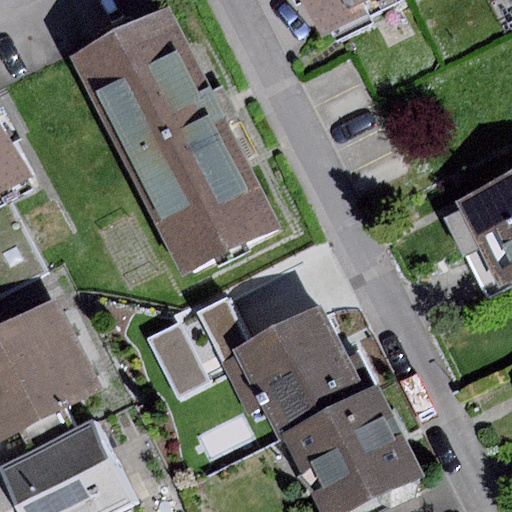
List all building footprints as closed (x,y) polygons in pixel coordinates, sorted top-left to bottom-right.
[(397,0),(302,0),(320,37),(397,0)] [(72,59),(186,280),(287,228),(224,106),(173,7),(72,59)] [(30,176),(0,118),(0,191),(3,190),(30,176)] [(511,279),(511,174),(459,202),(501,285),(511,279)] [(3,190),(0,191),(0,298),(47,274),(3,190)] [(244,420),(265,410),(237,353),(260,342),(247,317),(256,296),(236,288),(188,312),(244,420)] [(101,389),(56,299),(0,327),(0,443),(18,435),(27,454),(76,429),(65,407),(101,389)] [(281,432),(367,391),(327,309),(260,342),(237,353),(265,410),(277,434),(281,432)] [(367,391),(281,432),(320,511),(349,511),(422,476),(377,386),(367,391)] [(0,468),(19,506),(22,511),(111,511),(133,501),(91,421),(76,429),(27,454),(0,468)] [(0,511),(8,511),(19,506),(0,468),(0,511)]
